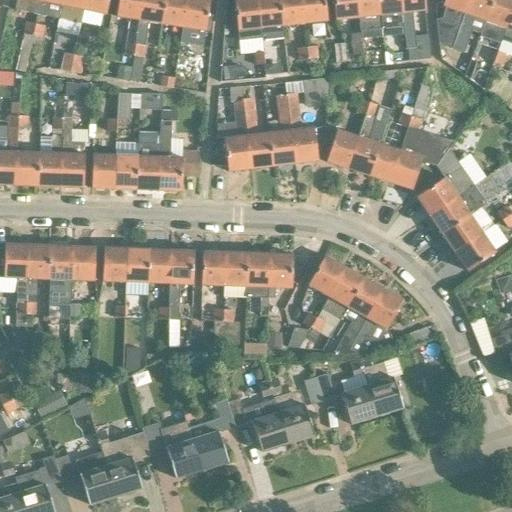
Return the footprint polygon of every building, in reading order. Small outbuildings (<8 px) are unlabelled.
[(36,15),(38,0),(16,0),(15,10),(36,15)] [(61,0),(38,0),(36,15),(58,20),(61,0)] [(80,24),(82,11),(84,0),(61,0),(58,20),(80,24)] [(84,0),(82,11),(105,16),(108,0),(84,0)] [(132,58),(140,0),(118,0),(115,17),(129,19),(123,56),(132,58)] [(140,0),(132,58),(131,68),(129,83),(138,84),(148,23),(159,24),(162,0),(140,0)] [(181,28),(185,0),(162,0),(159,24),(181,28)] [(185,0),(181,28),(183,28),(181,44),(202,47),(209,0),(185,0)] [(233,0),(238,41),(261,39),(260,30),(256,0),(233,0)] [(256,0),(260,30),(261,39),(261,41),(283,39),(282,27),(278,0),(256,0)] [(278,0),(282,27),(303,25),(300,0),(278,0)] [(300,0),(303,25),(327,23),(324,0),(300,0)] [(359,19),(356,0),(333,0),(336,22),(359,19)] [(356,0),(359,19),(360,31),(381,28),(378,0),(356,0)] [(404,34),(402,15),(400,0),(378,0),(381,28),(382,37),(404,34)] [(400,0),(402,15),(425,12),(423,0),(400,0)] [(452,48),(468,0),(444,0),(442,7),(455,11),(452,20),(446,18),(435,20),(440,44),(452,48)] [(468,0),(452,48),(451,49),(463,54),(471,31),(480,34),(491,0),(468,0)] [(511,0),(491,0),(480,34),(479,37),(499,44),(501,41),(511,8),(511,0)] [(511,8),(501,41),(511,44),(511,8)] [(30,44),(34,25),(24,23),(15,71),(24,73),(30,44)] [(34,25),(30,44),(43,47),(44,39),(42,39),(44,27),(34,25)] [(361,54),(359,34),(350,35),(352,55),(361,54)] [(427,36),(404,38),(405,50),(407,49),(408,62),(430,59),(427,36)] [(333,45),(335,63),(346,62),(344,44),(333,45)] [(306,48),(308,60),(317,59),(316,47),(306,48)] [(308,60),(306,48),(296,49),(297,61),(308,60)] [(511,56),(497,51),(493,63),(509,68),(511,65),(511,56)] [(263,53),(252,55),(253,67),(264,65),(263,53)] [(70,73),(73,57),(63,55),(60,71),(70,73)] [(73,57),(70,73),(80,75),(83,59),(73,57)] [(129,83),(131,68),(120,66),(118,81),(129,83)] [(241,66),(222,68),(223,81),(243,79),(241,66)] [(511,88),(511,84),(495,76),(486,93),(504,103),(511,88)] [(173,79),(160,77),(159,87),(172,89),(173,79)] [(328,106),(330,79),(302,82),(304,95),(305,107),(306,108),(307,109),(328,106)] [(284,84),(286,97),(297,96),(304,95),(302,82),(284,84)] [(88,86),(65,84),(64,96),(87,97),(88,86)] [(407,129),(400,152),(390,184),(412,191),(422,159),(409,154),(421,121),(423,122),(434,90),(420,86),(411,117),(407,129)] [(251,170),(242,102),(241,88),(229,89),(230,103),(234,103),(238,138),(224,139),(228,173),(251,170)] [(116,120),(130,121),(131,95),(117,94),(116,120)] [(161,111),(162,95),(139,94),(139,110),(161,111)] [(286,97),(295,165),(318,162),(314,129),(301,131),(297,96),(286,97)] [(295,165),(286,97),(278,98),(282,133),(268,134),(273,167),(295,165)] [(273,167),(268,134),(257,136),(253,101),(242,102),(251,170),(273,167)] [(365,115),(369,104),(360,101),(357,113),(365,115)] [(62,102),(62,120),(71,120),(72,103),(62,102)] [(7,140),(0,140),(0,186),(15,187),(17,153),(18,130),(18,118),(19,104),(10,104),(9,118),(8,118),(7,140)] [(369,104),(365,115),(358,138),(349,171),(369,177),(379,145),(367,141),(374,118),(378,106),(369,104)] [(403,107),(401,114),(411,117),(413,110),(403,107)] [(161,111),(160,148),(159,192),(182,193),(183,177),(198,177),(199,153),(182,152),(182,159),(170,159),(172,123),(176,122),(177,111),(161,111)] [(397,125),(407,129),(411,117),(401,114),(397,125)] [(18,118),(18,130),(28,131),(28,119),(18,118)] [(61,132),(61,120),(51,119),(50,131),(61,132)] [(60,155),(59,189),(83,189),(85,146),(71,145),(71,120),(62,120),(61,120),(61,132),(61,136),(60,155)] [(116,133),(116,120),(106,120),(105,132),(116,133)] [(349,171),(358,138),(336,131),(326,163),(349,171)] [(59,189),(60,155),(61,136),(51,136),(50,154),(38,154),(37,188),(59,189)] [(390,184),(400,152),(379,145),(369,177),(390,184)] [(138,157),(136,191),(159,192),(160,148),(138,147),(138,157)] [(429,217),(473,187),(448,150),(435,167),(444,179),(416,198),(429,217)] [(15,187),(37,188),(38,154),(17,153),(15,187)] [(114,190),(115,157),(93,156),(92,190),(114,190)] [(136,191),(138,157),(115,157),(114,190),(136,191)] [(442,235),(469,216),(486,205),(473,187),(429,217),(442,235)] [(502,221),(511,214),(506,206),(496,212),(502,221)] [(511,214),(502,221),(507,229),(511,225),(511,214)] [(442,235),(455,254),(482,235),(469,216),(442,235)] [(482,235),(455,254),(468,272),(495,254),(482,235)] [(25,328),(25,316),(28,247),(5,246),(4,279),(18,280),(16,327),(25,328)] [(48,291),(48,281),(49,247),(28,247),(25,316),(36,316),(37,291),(48,291)] [(49,247),(48,281),(59,281),(58,317),(70,317),(70,306),(70,282),(71,248),(49,247)] [(71,248),(70,282),(94,283),(95,249),(71,248)] [(125,284),(126,250),(104,249),(103,283),(125,284)] [(147,285),(148,251),(126,250),(125,284),(147,285)] [(148,251),(147,285),(169,285),(170,251),(148,251)] [(170,251),(169,285),(168,308),(168,320),(179,321),(180,286),(193,286),(194,252),(170,251)] [(223,287),(225,254),(202,253),(201,287),(223,287)] [(225,254),(223,287),(245,288),(246,254),(225,254)] [(246,254),(245,288),(244,300),(259,301),(267,301),(267,298),(268,255),(246,254)] [(268,255),(267,298),(275,299),(275,289),(291,290),(292,256),(268,255)] [(329,298),(345,268),(324,257),(308,286),(329,298)] [(300,266),(292,266),(292,277),(300,277),(300,266)] [(341,320),(342,319),(364,279),(345,268),(329,298),(322,310),(341,320)] [(495,281),(499,295),(511,290),(511,279),(511,276),(495,281)] [(383,290),(364,279),(342,319),(351,324),(333,356),(358,356),(349,351),(383,290)] [(383,290),(349,351),(358,356),(392,341),(387,330),(403,301),(383,290)] [(259,318),(266,318),(266,315),(267,301),(259,301),(259,318)] [(70,306),(70,317),(80,318),(80,306),(70,306)] [(124,319),(124,307),(114,307),(113,319),(124,319)] [(168,320),(168,308),(158,308),(157,320),(168,320)] [(222,346),(222,311),(212,311),(212,322),(213,322),(213,346),(222,346)] [(222,311),(222,346),(238,346),(238,323),(232,323),(232,311),(222,311)] [(311,329),(317,319),(308,314),(302,324),(311,329)] [(317,319),(311,329),(320,334),(326,324),(317,319)] [(411,348),(432,339),(427,328),(407,337),(411,348)] [(309,331),(293,329),(287,348),(299,349),(309,331)] [(25,332),(14,331),(14,346),(24,347),(25,332)] [(310,331),(305,340),(313,345),(319,336),(310,331)] [(281,334),(267,333),(266,348),(280,349),(281,334)] [(511,334),(491,341),(495,354),(507,351),(511,366),(511,334)] [(256,355),(256,345),(243,345),(243,355),(256,355)] [(140,364),(140,348),(126,348),(126,364),(140,364)] [(364,374),(368,386),(377,417),(403,409),(394,378),(388,380),(383,364),(372,367),(369,358),(360,361),(364,374)] [(364,374),(360,361),(349,364),(353,377),(364,374)] [(90,375),(69,374),(69,393),(90,393),(90,375)] [(68,393),(68,376),(56,376),(56,392),(68,393)] [(316,380),(323,403),(335,399),(327,376),(316,380)] [(272,395),(273,399),(278,415),(288,445),(314,437),(302,398),(284,404),(276,379),(268,381),(272,395)] [(323,403),(316,380),(305,384),(312,406),(323,403)] [(272,395),(268,381),(258,385),(262,399),(272,395)] [(114,385),(116,395),(127,392),(125,382),(114,385)] [(377,417),(368,386),(341,395),(350,426),(377,417)] [(0,402),(2,407),(13,401),(8,391),(0,395),(0,402)] [(13,401),(2,407),(6,415),(17,409),(17,410),(30,403),(25,395),(13,401)] [(235,428),(246,425),(241,409),(238,398),(226,402),(235,428)] [(235,428),(226,402),(225,399),(213,403),(217,418),(188,427),(201,472),(228,463),(219,433),(235,428)] [(273,399),(258,404),(263,419),(252,423),(262,453),(288,445),(278,415),(273,399)] [(181,407),(186,421),(196,418),(191,404),(181,407)] [(141,428),(142,432),(149,455),(166,450),(175,480),(201,472),(188,427),(186,421),(160,429),(158,423),(141,428)] [(28,429),(6,437),(9,447),(31,439),(28,429)] [(97,434),(100,445),(107,468),(117,498),(142,490),(133,460),(149,455),(142,432),(110,442),(106,431),(97,434)] [(14,475),(9,460),(5,446),(0,447),(0,466),(3,478),(14,475)] [(62,482),(56,461),(55,457),(43,461),(51,485),(62,482)] [(56,461),(62,482),(64,486),(77,482),(69,457),(56,461)] [(117,498),(107,468),(80,476),(89,506),(117,498)] [(25,511),(20,495),(17,486),(0,491),(0,511),(25,511)] [(20,495),(25,511),(54,511),(46,487),(20,495)]
